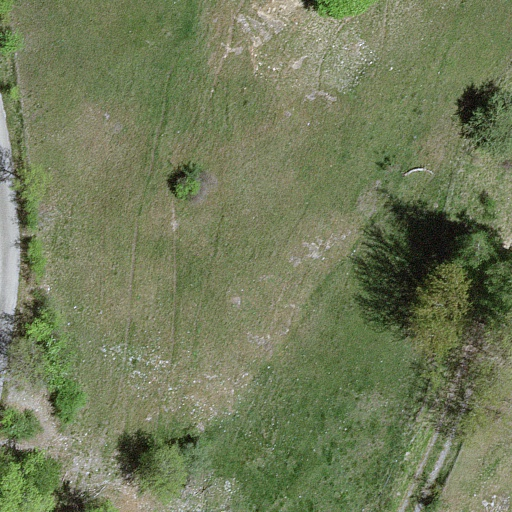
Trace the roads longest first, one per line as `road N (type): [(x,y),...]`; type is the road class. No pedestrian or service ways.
road 1 (track): [(511,244),(401,511)]
road 2 (unclassified): [(0,320),(0,173)]
